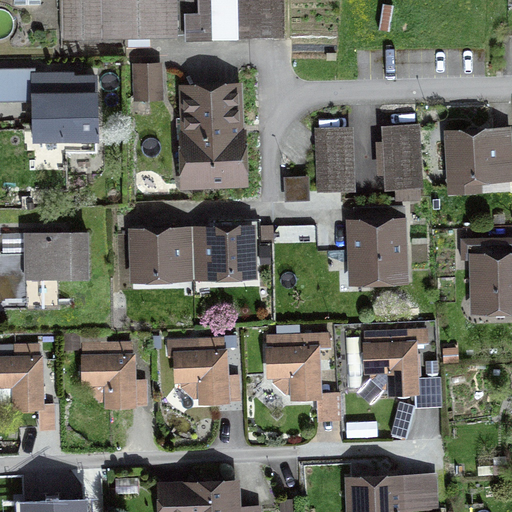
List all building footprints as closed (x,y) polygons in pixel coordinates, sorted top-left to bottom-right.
[(66,0),(67,40),(177,38),(176,0),(66,0)] [(210,0),(211,14),(213,43),(293,39),(290,0),(210,0)] [(189,45),(213,43),(211,14),(188,15),(189,45)] [(164,66),(134,65),(132,100),(162,102),(164,66)] [(92,77),(31,78),(33,145),(94,143),(92,77)] [(238,89),(183,93),(188,180),(243,177),(238,89)] [(346,188),(343,124),(319,125),(322,190),(346,188)] [(418,126),(389,127),(392,189),(421,187),(418,126)] [(511,130),(450,132),(452,196),(476,196),(476,186),(511,184),(511,130)] [(314,180),(286,180),(286,200),(314,200),(314,180)] [(400,208),(359,208),(359,278),(400,277),(400,208)] [(246,226),(191,228),(193,271),(248,269),(246,226)] [(136,230),(138,273),(193,271),(191,228),(136,230)] [(86,232),(29,232),(29,281),(39,281),(39,300),(65,300),(65,282),(86,282),(86,232)] [(511,236),(462,238),(462,259),(477,259),(477,306),(511,305),(511,236)] [(429,330),(365,332),(366,379),(389,379),(389,398),(416,398),(417,409),(445,408),(444,380),(431,380),(429,330)] [(328,332),(266,337),(270,396),(315,393),(317,421),(340,419),(338,389),(319,390),(316,349),(329,348),(328,332)] [(224,404),(220,338),(166,340),(169,389),(203,387),(204,405),(224,404)] [(131,344),(85,345),(85,378),(113,378),(113,403),(132,403),(131,344)] [(45,396),(44,349),(0,350),(0,383),(10,383),(11,404),(26,403),(26,426),(55,425),(54,396),(45,396)] [(432,474),(347,479),(349,511),(399,511),(399,505),(434,502),(432,474)] [(235,483),(166,483),(165,511),(258,511),(258,507),(235,507),(235,483)] [(85,511),(85,502),(21,506),(20,511),(85,511)]
